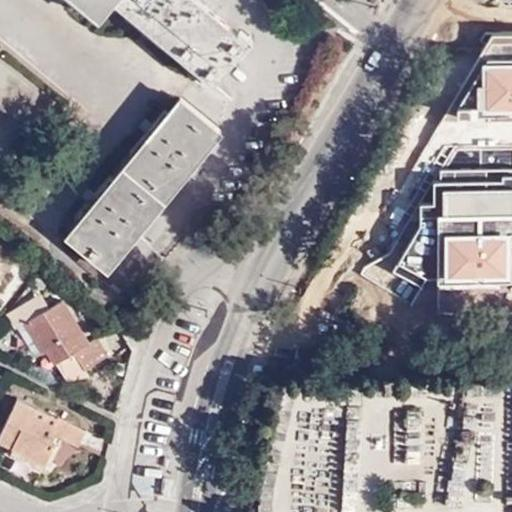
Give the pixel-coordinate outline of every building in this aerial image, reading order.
[(122,0),(212,77),(245,37),(200,0),(79,0),(99,16),(111,0),(122,0)] [(290,0),(264,0),(282,15),(293,2),(290,0)] [(472,64),(449,56),(385,163),(409,179),(415,170),(431,180),(500,63),(472,64)] [(78,242),(115,256),(218,128),(179,96),(67,232),(78,242)] [(511,124),(503,125),(508,181),(511,180),(511,124)] [(500,166),(466,169),(466,178),(501,175),(500,166)] [(107,265),(115,256),(78,242),(85,248),(75,259),(96,275),(105,263),(107,265)] [(321,303),(339,314),(348,298),(361,277),(356,273),(359,266),(347,258),(321,303)] [(413,296),(442,295),(441,264),(407,264),(407,284),(408,292),(408,297),(413,296)] [(90,295),(114,312),(124,299),(119,294),(121,291),(113,285),(110,288),(102,280),(90,295)] [(28,322),(50,308),(41,292),(15,306),(16,309),(9,314),(35,357),(45,352),(28,322)] [(442,306),(442,295),(413,296),(413,306),(442,306)] [(63,300),(50,308),(28,322),(45,352),(49,349),(57,362),(74,352),(85,369),(108,356),(97,337),(88,342),(63,300)] [(0,433),(0,438),(46,461),(56,442),(48,437),(51,431),(80,445),(87,430),(19,397),(0,433)]
